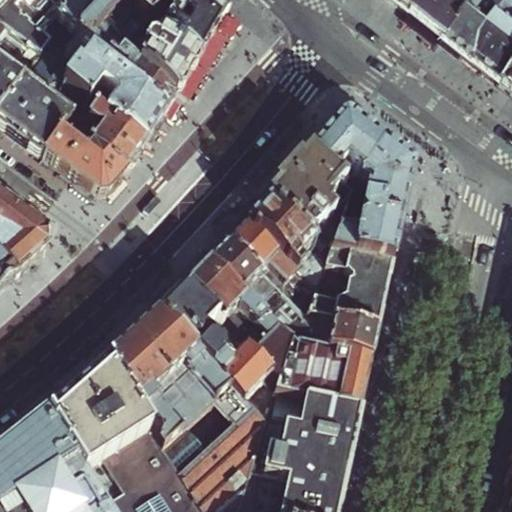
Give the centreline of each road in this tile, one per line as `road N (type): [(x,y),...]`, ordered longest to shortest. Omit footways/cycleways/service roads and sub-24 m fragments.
road 1 (residential): [(416,511),(491,167)]
road 2 (tertiary): [(132,274),(328,47)]
road 3 (tertiary): [(328,47),(491,167)]
road 4 (tertiary): [(0,394),(132,274)]
road 5 (residential): [(132,274),(0,167)]
